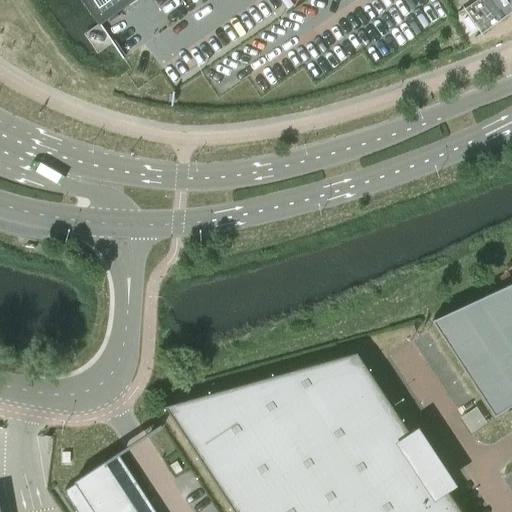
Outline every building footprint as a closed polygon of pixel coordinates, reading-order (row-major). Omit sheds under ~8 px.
[(82,0),(99,24),(134,0),(82,0)] [(511,12),(511,0),(475,0),(458,13),(464,9),(481,33),(475,37),(476,38),(511,12)] [(511,284),(436,319),(436,318),(432,320),(435,324),(436,323),(494,413),(493,413),(495,417),(499,414),(498,413),(511,404),(511,284)] [(346,355),(164,406),(234,511),(462,511),(445,486),(412,436),(403,442),(360,376),(346,355)] [(76,483),(64,491),(77,511),(151,511),(146,504),(150,502),(119,455),(122,454),(120,451),(74,481),(76,483)]
